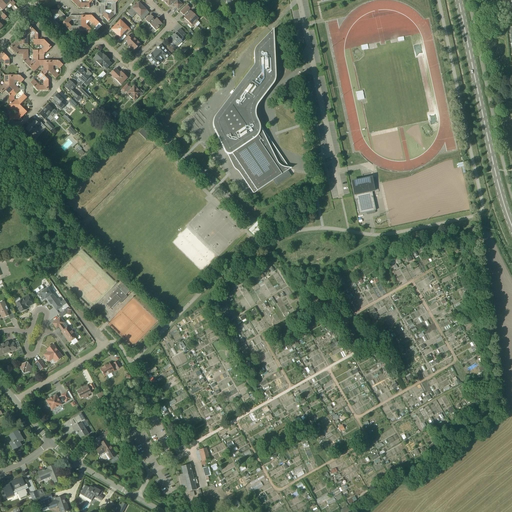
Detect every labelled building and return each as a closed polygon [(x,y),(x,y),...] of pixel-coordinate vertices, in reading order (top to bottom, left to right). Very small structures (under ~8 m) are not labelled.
[(0,0),(6,6),(7,6),(9,8),(12,6),(14,5),(11,2),(8,0),(0,0)] [(79,8),(85,8),(89,8),(89,4),(81,3),(81,0),(71,0),(71,1),(79,8)] [(162,0),(169,6),(171,3),(177,9),(182,5),(177,0),(162,0)] [(136,14),(140,18),(140,20),(141,21),(148,14),(145,11),(147,9),(141,4),(138,2),(135,5),(134,5),(133,5),(131,7),(131,8),(127,13),(130,16),(132,18),(136,14)] [(101,3),(100,3),(100,14),(108,22),(115,14),(115,3),(111,3),(111,12),(109,14),(106,14),(105,12),(105,3),(104,3),(101,3)] [(188,22),(187,23),(191,27),(198,21),(197,20),(198,19),(190,11),(188,10),(190,8),(187,5),(180,12),(183,15),(185,16),(184,18),(188,22)] [(54,20),(59,16),(62,19),(61,21),(61,22),(62,23),(67,18),(59,10),(49,10),(49,21),(57,29),(60,26),(54,20)] [(81,16),(81,20),(81,27),(85,31),(88,34),(91,36),(95,33),(92,30),(91,31),(85,25),(90,21),(95,27),(95,26),(99,23),(91,15),(81,16)] [(155,30),(162,24),(156,19),(155,20),(153,18),(150,15),(145,20),(148,23),(150,25),(155,30)] [(69,31),(85,31),(81,27),(72,27),(70,24),(70,22),(72,20),(81,20),(81,16),(69,16),(67,18),(62,23),(69,31)] [(127,35),(131,31),(136,26),(133,23),(128,29),(120,22),(112,29),(120,37),(124,33),(127,35)] [(23,34),(23,40),(23,44),(27,44),(27,35),(30,33),(33,36),(33,40),(38,40),(38,34),(30,26),(23,34)] [(185,40),(183,37),(185,35),(179,29),(176,32),(177,33),(175,35),(174,34),(169,39),(172,42),(171,44),(173,46),(174,44),(177,47),(182,41),(183,43),(185,40)] [(221,143),(225,151),(225,152),(226,153),(227,155),(228,155),(264,131),(261,126),(256,120),(255,116),(255,113),(255,109),(256,106),(257,105),(257,104),(258,103),(272,84),(274,82),(274,79),(275,76),(274,65),(272,30),(257,47),(255,49),(254,51),(254,54),(254,63),(254,64),(253,66),(216,115),(214,118),(213,122),(213,125),(214,129),(221,142),(221,143)] [(139,45),(140,44),(133,37),(134,37),(131,34),(125,39),(128,42),(126,43),(129,46),(128,46),(130,49),(131,48),(134,51),(137,48),(138,49),(140,46),(139,45)] [(19,44),(23,44),(23,40),(17,40),(9,47),(17,55),(23,55),(27,50),(18,50),(15,47),(19,44)] [(38,50),(38,61),(44,61),(44,55),(51,47),(44,40),(38,40),(33,40),(33,44),(41,44),(41,50),(38,50)] [(155,50),(152,53),(147,58),(156,66),(161,61),(160,60),(163,57),(165,59),(170,54),(160,45),(155,50)] [(27,50),(23,55),(23,61),(30,68),(38,61),(38,50),(33,50),(33,59),(30,62),(27,59),(27,58),(27,50)] [(0,62),(4,62),(5,65),(9,65),(9,59),(1,51),(0,52),(0,62)] [(106,70),(111,64),(108,61),(109,60),(103,54),(102,55),(99,52),(98,54),(96,53),(95,55),(95,56),(94,58),(97,61),(96,62),(102,68),(103,67),(106,70)] [(44,70),(41,73),(44,76),(48,71),(48,61),(44,61),(38,61),(30,68),(33,71),(39,65),(44,65),(44,70)] [(58,61),(48,61),(48,71),(55,79),(61,73),(61,69),(60,68),(63,65),(58,61)] [(120,73),(115,68),(110,74),(114,78),(120,85),(127,78),(121,71),(120,73)] [(80,69),(74,75),(75,76),(73,79),(78,83),(81,86),(83,83),(89,77),(89,76),(91,74),(87,70),(84,72),(80,69)] [(30,83),(33,86),(37,90),(48,90),(48,80),(44,76),(41,73),(38,76),(44,82),(44,86),(39,86),(33,80),(30,83)] [(5,90),(9,86),(9,75),(4,75),(5,84),(1,87),(0,85),(0,79),(0,80),(0,77),(0,91),(1,93),(5,90)] [(9,75),(9,86),(16,93),(19,90),(24,90),(24,86),(23,85),(18,90),(14,85),(18,81),(20,83),(24,80),(19,75),(9,75)] [(76,93),(73,89),(75,87),(76,86),(75,86),(69,81),(64,87),(70,92),(76,98),(75,99),(78,102),(79,102),(82,100),(81,98),(78,96),(79,95),(76,93)] [(78,83),(75,86),(76,86),(75,87),(79,90),(80,91),(79,91),(87,99),(91,95),(81,86),(78,83)] [(138,87),(136,89),(134,86),(130,90),(128,88),(130,86),(127,83),(121,90),(124,92),(125,91),(127,93),(126,93),(134,101),(139,95),(140,96),(144,93),(138,87)] [(9,94),(9,105),(19,105),(27,98),(24,94),(17,100),(13,100),(13,96),(16,93),(9,86),(5,90),(9,94)] [(358,100),(365,99),(363,90),(356,91),(358,100)] [(54,101),(53,103),(60,110),(65,105),(61,102),(63,100),(57,94),(52,99),(54,101)] [(74,108),(77,104),(71,98),(68,102),(74,108)] [(9,120),(13,120),(19,120),(27,112),(19,105),(9,105),(9,109),(18,109),(20,112),(17,115),(9,115),(9,120)] [(55,115),(57,112),(54,109),(53,110),(47,105),(39,114),(44,119),(49,114),(51,117),(54,114),(55,115)] [(65,114),(64,115),(62,117),(69,123),(71,121),(65,114)] [(38,120),(36,122),(34,120),(30,126),(29,125),(25,129),(36,139),(41,133),(37,130),(41,126),(44,129),(46,127),(38,120)] [(50,131),(53,128),(47,121),(44,124),(50,131)] [(137,125),(144,132),(146,130),(139,123),(137,125)] [(67,130),(73,136),(76,132),(70,126),(67,130)] [(291,168),(290,168),(289,168),(289,167),(288,167),(288,166),(287,165),(264,131),(228,155),(228,156),(233,167),(235,168),(236,170),(238,171),(239,173),(253,193),(291,168)] [(356,200),(359,214),(376,210),(373,196),(372,196),(371,192),(374,191),(372,178),(364,180),(351,182),(354,195),(355,195),(356,200)] [(254,235),(263,227),(258,221),(249,230),(254,235)] [(122,283),(119,286),(118,285),(117,287),(118,288),(109,297),(111,299),(106,304),(111,309),(118,301),(120,303),(127,296),(126,295),(128,292),(130,291),(122,283)] [(41,292),(41,293),(38,295),(40,297),(39,298),(40,299),(40,298),(42,300),(45,298),(45,299),(46,298),(48,301),(51,304),(50,305),(51,305),(52,304),(56,311),(62,307),(59,303),(61,302),(59,299),(57,299),(56,299),(50,291),(49,291),(47,288),(44,290),(44,289),(43,288),(40,290),(40,291),(41,292)] [(24,299),(16,303),(17,306),(16,306),(18,310),(19,309),(20,312),(26,309),(25,307),(28,306),(28,307),(32,305),(28,296),(24,298),(24,299)] [(8,315),(12,313),(11,309),(8,310),(4,301),(2,302),(2,301),(0,301),(0,314),(0,315),(2,319),(8,316),(8,315)] [(67,328),(63,323),(60,318),(53,323),(56,328),(59,326),(63,330),(61,331),(69,342),(76,337),(74,333),(75,333),(75,331),(74,330),(73,330),(72,330),(71,330),(69,326),(67,328)] [(0,355),(1,355),(3,354),(2,353),(7,352),(8,352),(16,349),(13,343),(9,344),(8,342),(0,344),(0,355)] [(44,355),(45,356),(49,362),(54,357),(57,361),(62,357),(53,345),(48,349),(49,351),(44,355)] [(41,370),(45,367),(41,361),(36,365),(41,370)] [(99,369),(102,373),(104,377),(114,371),(113,370),(116,368),(117,370),(120,367),(117,361),(113,363),(113,364),(111,365),(109,363),(99,369)] [(20,363),(20,366),(19,369),(21,370),(22,372),(23,372),(25,372),(26,373),(28,372),(30,373),(31,369),(32,366),(30,366),(28,363),(27,362),(25,363),(22,364),(20,363)] [(14,364),(8,368),(11,372),(17,368),(14,364)] [(87,386),(77,391),(81,398),(83,397),(84,399),(88,396),(87,395),(91,393),(87,386)] [(50,407),(52,411),(62,404),(61,403),(64,401),(65,403),(71,399),(67,392),(61,395),(61,396),(58,398),(56,395),(46,401),(48,404),(47,405),(47,406),(48,407),(49,408),(50,407)] [(77,424),(72,427),(75,433),(76,432),(80,438),(84,435),(85,437),(89,434),(82,423),(85,421),(81,413),(73,418),(77,424)] [(104,433),(108,439),(114,436),(110,429),(104,433)] [(21,440),(22,441),(24,440),(20,433),(19,431),(19,432),(18,430),(10,435),(13,441),(9,444),(13,451),(14,450),(13,450),(21,446),(22,446),(19,441),(21,440)] [(106,439),(98,445),(100,447),(96,450),(99,456),(103,453),(108,460),(116,455),(106,439)] [(206,448),(199,450),(202,462),(209,460),(206,448)] [(194,473),(192,473),(190,464),(181,466),(183,474),(179,475),(183,493),(196,490),(193,477),(194,477),(194,473)] [(41,481),(41,480),(51,476),(54,483),(60,480),(54,465),(47,467),(48,468),(47,469),(44,470),(43,471),(38,473),(38,472),(38,473),(39,476),(35,477),(37,482),(41,481)] [(6,497),(13,494),(17,493),(18,493),(20,498),(27,495),(26,494),(27,494),(25,489),(28,488),(27,484),(24,485),(22,478),(4,485),(5,487),(2,488),(6,496),(6,497)] [(300,490),(305,487),(301,482),(297,485),(300,490)] [(90,486),(87,491),(84,497),(91,501),(94,496),(101,500),(103,497),(100,495),(101,494),(100,494),(101,493),(102,493),(102,492),(94,487),(93,488),(90,486)] [(33,500),(38,498),(39,497),(37,491),(30,494),(33,500)] [(56,498),(56,500),(40,505),(42,511),(58,505),(60,511),(65,511),(69,511),(64,496),(56,498)] [(115,511),(122,511),(126,505),(122,502),(121,504),(119,504),(115,511)]
